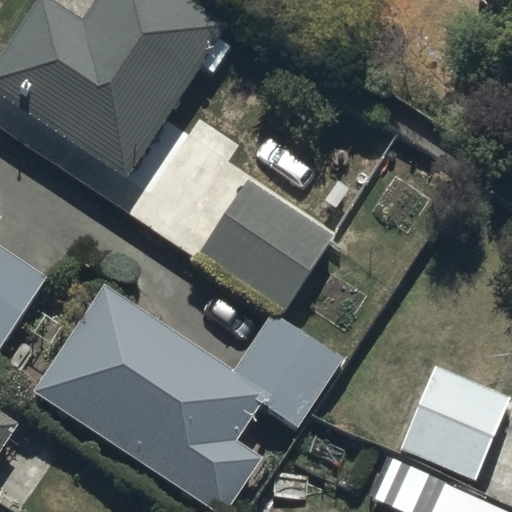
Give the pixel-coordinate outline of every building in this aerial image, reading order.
[(45,5),(0,72),(0,105),(128,190),(227,41),(164,0),(104,0),(84,31),(45,5)] [(253,187),(196,269),(281,327),(337,245),(253,187)] [(0,228),(0,363),(0,364),(49,292),(0,259),(0,235),(3,231),(0,228)] [(102,297),(32,404),(197,511),(238,511),(266,471),(238,453),(262,416),(298,439),(342,371),(271,324),(233,383),(102,297)] [(511,410),(433,376),(398,458),(478,493),(511,414),(511,410)] [(0,463),(18,436),(0,424),(0,463)]
